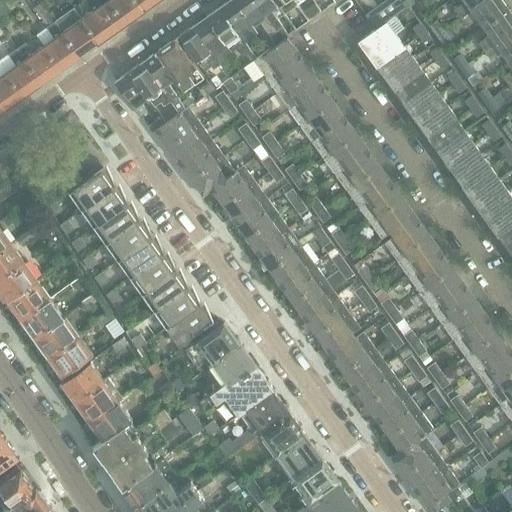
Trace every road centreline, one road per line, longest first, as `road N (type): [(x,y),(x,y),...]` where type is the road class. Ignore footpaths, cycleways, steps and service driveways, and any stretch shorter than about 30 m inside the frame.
road 1 (residential): [(399,511),(83,75)]
road 2 (residential): [(511,302),(318,25)]
road 3 (residential): [(98,511),(0,371)]
road 4 (residential): [(83,75),(191,0)]
